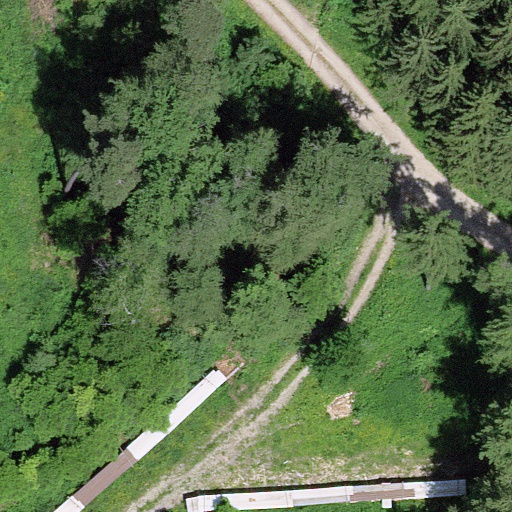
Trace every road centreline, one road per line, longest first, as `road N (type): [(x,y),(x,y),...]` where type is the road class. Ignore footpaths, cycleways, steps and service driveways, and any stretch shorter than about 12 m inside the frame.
road 1 (track): [(139,511),(195,463),(353,465),(511,417)]
road 2 (track): [(195,463),(294,361),(333,304),(361,249),(395,133)]
road 3 (track): [(511,236),(450,191),(287,0)]
